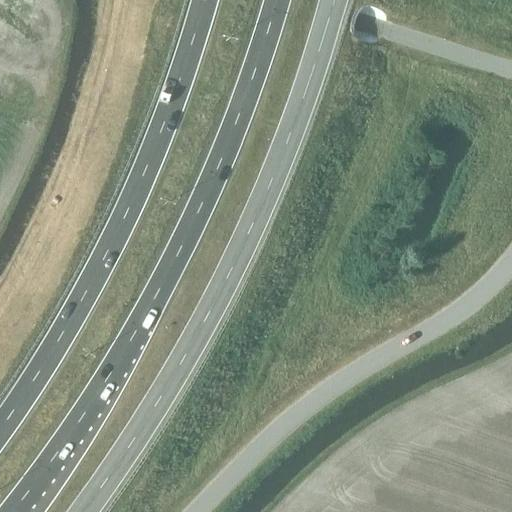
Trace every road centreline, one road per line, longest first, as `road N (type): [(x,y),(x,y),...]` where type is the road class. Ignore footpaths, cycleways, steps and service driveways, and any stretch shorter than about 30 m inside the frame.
road 1 (trunk): [(14,511),(103,386),(188,229),(277,0)]
road 2 (trunk): [(202,0),(170,101),(95,275),(0,429)]
road 3 (unclassified): [(511,262),(476,300),(294,418),(199,511)]
road 4 (unclassified): [(511,69),(293,0)]
